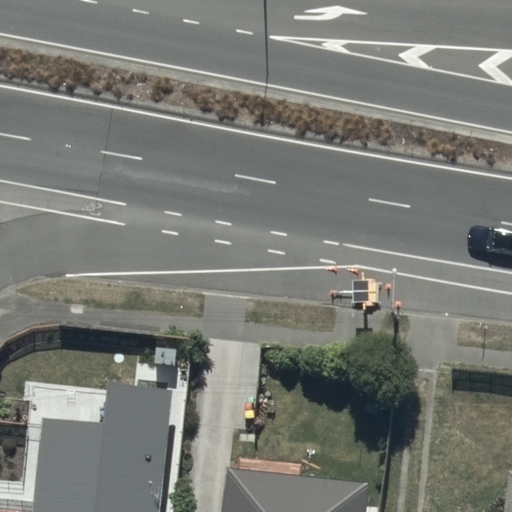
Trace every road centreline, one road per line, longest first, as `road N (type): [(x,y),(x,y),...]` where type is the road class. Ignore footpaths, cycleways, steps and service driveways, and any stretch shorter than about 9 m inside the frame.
road 1 (trunk): [(32,15),(511,109)]
road 2 (trunk): [(32,15),(198,4),(511,23)]
road 3 (trunk): [(511,248),(281,191)]
road 4 (trunk): [(511,200),(281,191)]
road 5 (residential): [(181,168),(0,250)]
road 6 (trunk): [(181,168),(0,137)]
